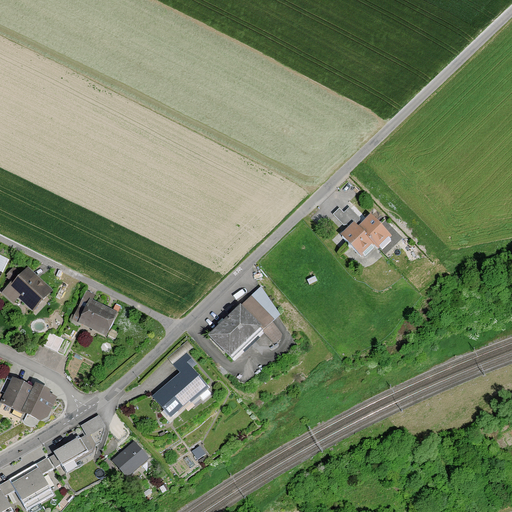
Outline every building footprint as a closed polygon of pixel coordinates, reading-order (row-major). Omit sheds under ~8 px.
[(388,239),(367,217),(360,223),(348,210),(342,215),(337,211),(331,217),(342,228),(344,226),(346,229),(337,237),(358,260),(371,247),(375,251),(388,239)] [(0,252),(0,270),(3,271),(9,257),(0,252)] [(18,301),(32,314),(52,292),(26,269),(10,287),(8,285),(0,293),(0,295),(12,307),(18,301)] [(228,361),(276,315),(257,288),(237,307),(236,306),(204,337),(228,361)] [(77,324),(107,337),(116,314),(86,301),(77,324)] [(66,352),(69,339),(49,334),(46,348),(66,352)] [(170,368),(176,376),(148,399),(166,420),(203,390),(188,371),(193,367),(185,357),(170,368)] [(0,404),(0,406),(36,423),(45,419),(54,401),(45,397),(47,394),(28,385),(26,389),(11,382),(0,404)] [(101,418),(81,427),(87,439),(107,430),(101,418)] [(76,437),(48,454),(57,469),(85,452),(76,437)] [(144,460),(130,443),(107,463),(122,479),(144,460)] [(42,461),(0,484),(0,511),(8,511),(1,499),(10,494),(18,508),(47,492),(38,477),(48,471),(42,461)]
